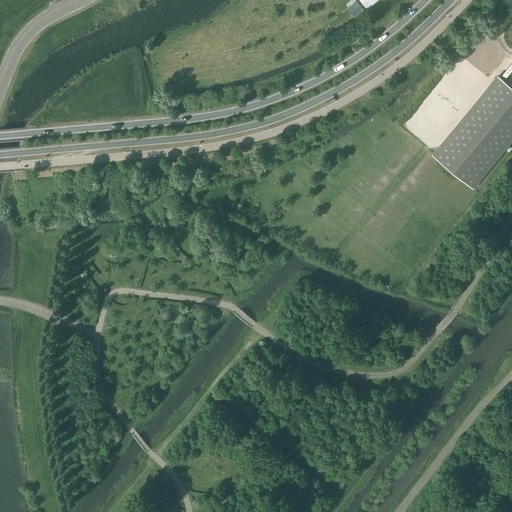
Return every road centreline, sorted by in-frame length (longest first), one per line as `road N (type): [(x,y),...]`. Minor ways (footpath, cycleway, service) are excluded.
road 1 (secondary): [(0,154),(182,139),(264,122),(354,81),(450,0)]
road 2 (secondary): [(424,0),(360,55),(274,99),(180,120),(0,136)]
